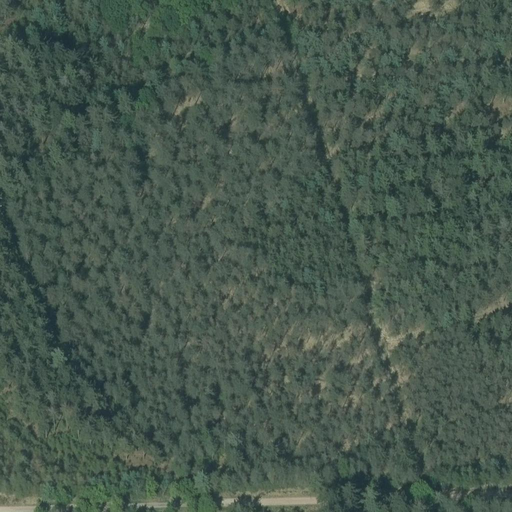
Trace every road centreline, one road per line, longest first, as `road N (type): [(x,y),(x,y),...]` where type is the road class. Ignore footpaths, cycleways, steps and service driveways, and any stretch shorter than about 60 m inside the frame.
road 1 (track): [(429,500),(270,0)]
road 2 (track): [(179,511),(429,500)]
